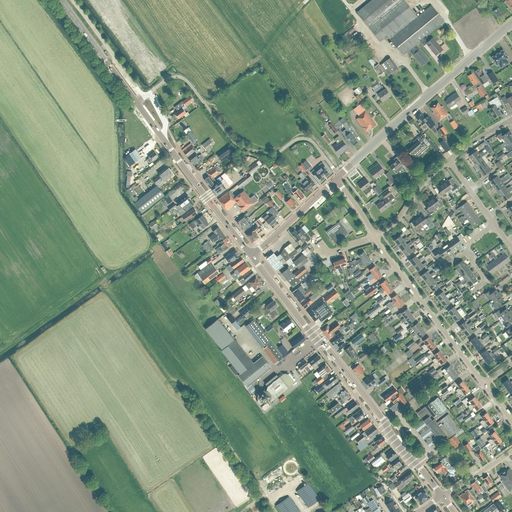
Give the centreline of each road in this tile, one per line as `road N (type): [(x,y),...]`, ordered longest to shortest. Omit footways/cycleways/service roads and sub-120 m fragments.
road 1 (secondary): [(441,496),(251,254)]
road 2 (tertiary): [(334,179),(511,22)]
road 3 (residential): [(483,383),(373,235)]
road 4 (secondary): [(251,254),(161,137)]
road 5 (secondary): [(135,101),(61,0)]
